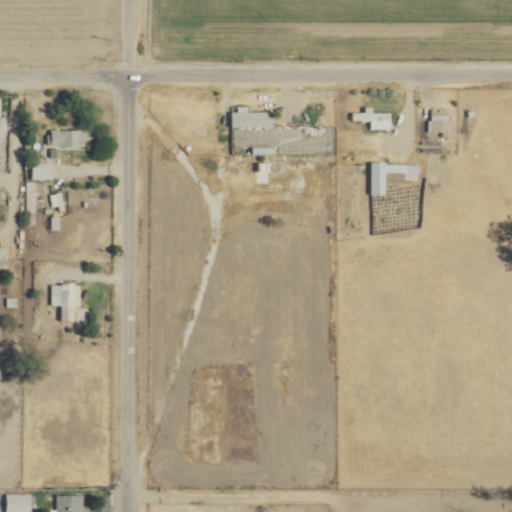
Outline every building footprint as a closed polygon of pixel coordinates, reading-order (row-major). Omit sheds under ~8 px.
[(386,111),(367,110),(367,105),(359,105),(359,111),(351,110),(351,118),(366,118),(366,127),(386,128),(386,111)] [(49,128),(49,145),(87,146),(87,129),(49,128)] [(415,163),(380,162),(380,160),(368,160),(367,176),(381,176),(381,177),(414,178),(415,163)] [(52,178),(52,161),(31,161),(30,178),(52,178)] [(31,507),(31,492),(7,492),(7,507),(31,507)] [(82,507),(83,493),(56,493),(56,511),(89,511),(89,507),(82,507)]
